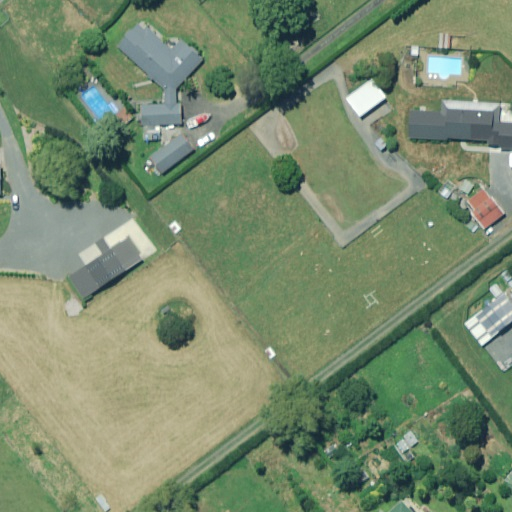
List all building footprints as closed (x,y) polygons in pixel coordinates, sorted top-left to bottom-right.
[(176,125),(186,125),(186,102),(181,102),(181,88),(207,61),(185,40),(174,51),(144,22),(121,46),(161,85),(168,92),(168,104),(143,105),(144,126),(146,126),(147,141),(164,141),(164,126),(169,126),(176,125)] [(390,98),(376,80),(350,99),(363,118),(390,98)] [(511,103),(446,102),(445,114),(427,114),(427,109),(414,109),(414,139),(476,141),(476,145),(511,146),(511,103)] [(197,151),(186,135),(154,159),(165,174),(197,151)] [(506,216),(487,190),(468,204),(487,230),(506,216)] [(146,259),(131,238),(73,278),(87,299),(146,259)] [(511,325),(511,300),(508,295),(478,318),(495,339),(511,325)] [(415,511),(405,500),(392,511),(415,511)]
